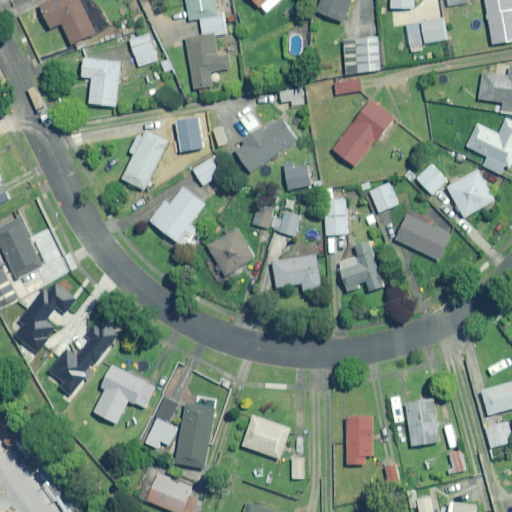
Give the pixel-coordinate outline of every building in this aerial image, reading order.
[(95,34),(79,0),(46,0),(38,4),(48,29),(59,24),(69,46),(95,34)] [(201,34),(184,36),(193,89),(212,86),(210,71),(230,68),(227,53),(217,54),(214,33),(226,31),(223,11),(217,12),(214,0),(184,0),(188,20),(199,18),(201,34)] [(254,0),(267,14),(282,0),(254,0)] [(342,21),(350,0),(319,0),(315,11),(342,21)] [(389,0),(389,8),(414,8),(414,0),(389,0)] [(511,0),(483,0),(491,44),(511,40),(511,0)] [(445,39),(442,17),(420,21),(423,42),(445,39)] [(158,60),(150,33),(128,39),(137,66),(158,60)] [(381,72),(379,37),(344,40),(347,74),(381,72)] [(114,105),(119,61),(82,56),(79,76),(90,77),(87,102),(114,105)] [(478,98),(502,102),(500,111),(511,113),(511,64),(509,64),(507,74),(482,70),(478,98)] [(335,94),(361,90),(360,78),(334,82),(335,94)] [(303,104),(298,86),(278,92),(282,103),(292,100),(294,107),(303,104)] [(355,166),(374,140),(379,144),(398,118),(368,96),(349,122),(350,123),(331,149),(355,166)] [(203,114),(178,118),(182,143),(207,139),(203,114)] [(280,115),(264,127),(262,124),(240,140),(242,143),(233,150),(250,173),(297,138),(280,115)] [(466,146),(487,156),(483,164),(501,172),(505,164),(510,167),(511,161),(511,120),(505,118),(498,133),(477,123),(466,146)] [(145,129),(141,136),(136,134),(128,152),(133,154),(121,178),(143,189),(167,140),(145,129)] [(214,155),(192,169),(203,186),(225,171),(214,155)] [(306,164),(293,167),(292,162),(280,164),(281,166),(273,167),(276,187),(286,185),(286,190),(310,186),(306,164)] [(448,180),(432,164),(416,179),(432,196),(448,180)] [(494,199),(477,168),(445,186),(462,216),(494,199)] [(398,204),(389,182),(369,191),(378,213),(398,204)] [(181,186),(168,203),(164,199),(148,220),(182,246),(196,228),(189,223),(205,203),(181,186)] [(348,234),(346,199),(324,200),(326,235),(348,234)] [(269,228),(274,208),(257,203),(252,224),(269,228)] [(295,236),(300,215),(282,211),(277,232),(295,236)] [(407,212),(394,239),(437,259),(450,232),(407,212)] [(0,249),(13,278),(16,276),(20,286),(38,278),(33,269),(41,265),(19,218),(0,226),(0,249)] [(223,275),(254,258),(237,227),(206,244),(223,275)] [(359,283),(364,282),(368,292),(385,287),(370,240),(353,246),(356,256),(338,262),(347,292),(360,288),(359,283)] [(320,288),(315,254),(271,260),(275,289),(301,285),(302,291),(320,288)] [(0,303),(15,297),(3,268),(0,269),(0,303)] [(43,322),(33,300),(6,312),(15,334),(43,322)] [(61,377),(90,369),(75,317),(46,325),(61,377)] [(102,388),(104,389),(93,413),(117,425),(128,401),(143,407),(152,387),(111,368),(102,388)] [(511,380),(481,389),(487,415),(511,408),(511,380)] [(0,421),(10,413),(0,397),(0,421)] [(404,401),(408,447),(440,445),(436,398),(404,401)] [(163,399),(141,442),(157,450),(160,443),(168,447),(177,430),(169,426),(179,407),(163,399)] [(175,465),(206,469),(213,409),(183,405),(175,465)] [(373,415),(345,416),(345,464),(366,464),(366,458),(373,457),(373,415)] [(251,416),(241,446),(279,459),(289,429),(251,416)] [(511,442),(511,439),(508,421),(484,426),(489,448),(511,442)] [(305,459),(291,459),(291,481),(304,481),(305,459)] [(464,461),(451,464),(456,486),(469,483),(464,461)] [(396,463),(384,466),(388,487),(400,484),(396,463)] [(174,511),(179,511),(190,490),(154,474),(144,498),(174,511)] [(431,511),(429,497),(415,499),(417,511),(431,511)] [(281,511),(244,500),(240,511),(281,511)] [(449,511),(474,511),(475,504),(450,502),(449,511)]
